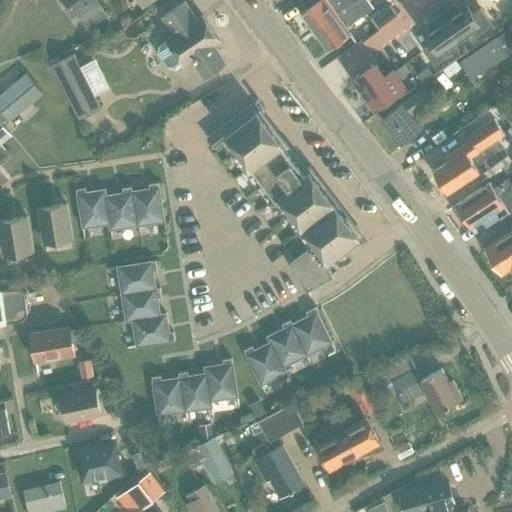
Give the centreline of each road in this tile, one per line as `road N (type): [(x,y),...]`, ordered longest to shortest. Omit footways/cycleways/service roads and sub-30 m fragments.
road 1 (secondary): [(511,357),(455,268),(246,0)]
road 2 (residential): [(333,511),(511,413)]
